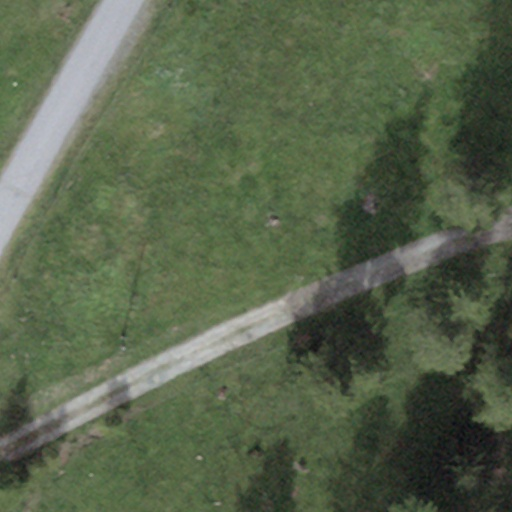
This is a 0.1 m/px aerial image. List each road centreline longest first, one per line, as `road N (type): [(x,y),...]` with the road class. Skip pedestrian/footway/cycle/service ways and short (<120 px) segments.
road 1 (track): [(0,450),(511,216)]
road 2 (track): [(0,219),(126,0)]
